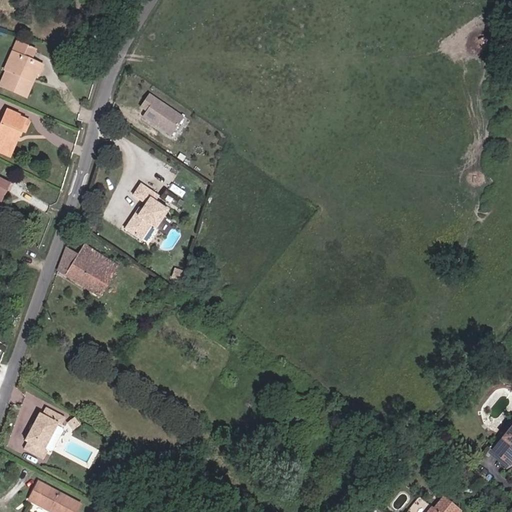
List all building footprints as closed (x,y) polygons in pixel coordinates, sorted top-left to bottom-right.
[(19,51),(37,59),(42,50),(37,48),(38,46),(34,45),(34,46),(23,41),(19,51)] [(35,88),(33,87),(41,72),(45,73),(49,64),(37,59),(19,51),(10,69),(11,70),(16,72),(9,87),(31,97),(35,88)] [(5,84),(9,87),(16,72),(11,70),(5,84)] [(35,88),(38,89),(45,73),(41,72),(33,87),(35,88)] [(189,124),(154,101),(146,113),(152,117),(149,123),(177,141),(189,124)] [(3,146),(12,150),(19,133),(24,135),(27,127),(30,128),(33,121),(24,117),(24,114),(12,109),(2,131),(0,130),(0,143),(0,145),(3,146)] [(1,150),(14,155),(24,135),(19,133),(12,150),(3,146),(1,150)] [(0,198),(5,201),(15,183),(0,175),(0,198)] [(159,233),(164,236),(176,218),(163,210),(167,205),(148,193),(141,204),(153,212),(149,218),(146,224),(142,222),(133,236),(150,247),(159,233)] [(42,244),(50,225),(36,219),(29,238),(42,244)] [(150,247),(155,250),(164,236),(159,233),(150,247)] [(65,276),(105,303),(127,269),(114,261),(117,257),(96,243),(84,262),(73,255),(65,276)] [(58,460),(55,459),(68,434),(71,436),(76,427),(57,417),(54,423),(52,422),(44,435),(37,449),(40,451),(37,457),(55,466),(58,460)] [(79,433),(84,440),(94,433),(88,426),(79,433)] [(511,429),(502,448),(511,453),(511,429)] [(84,511),(87,508),(46,487),(37,505),(50,511),(84,511)] [(470,511),(474,508),(457,496),(448,508),(445,506),(440,511),(470,511)]
